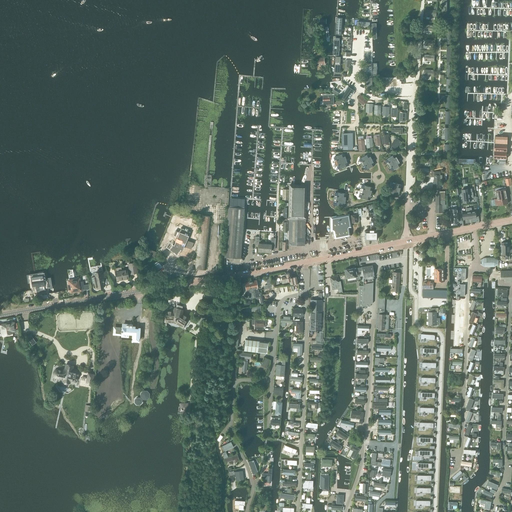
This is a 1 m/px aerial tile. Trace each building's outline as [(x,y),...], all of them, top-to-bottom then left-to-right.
[(347,101),(355,90),(348,85),(340,96),(347,101)] [(333,105),(334,105),(334,95),(323,96),(324,105),(333,105)] [(364,106),(368,101),(360,95),(357,99),(359,100),(358,101),(364,106)] [(352,132),(341,132),(341,146),(342,146),(343,146),(342,147),(342,149),(352,149),(352,147),(352,134),(352,132)] [(396,149),(402,141),(396,137),(391,145),(396,149)] [(507,151),(508,144),(495,143),(495,151),(507,151)] [(507,159),(507,151),(495,151),(494,158),(507,159)] [(343,155),(343,154),(334,157),(336,160),(337,160),(338,160),(339,164),(339,165),(337,165),(339,169),(347,166),(347,164),(348,164),(345,154),(343,155)] [(368,155),(368,154),(360,159),(362,162),(363,161),(364,161),(366,165),(365,165),(365,166),(364,166),(366,170),(374,165),(373,164),(375,163),(370,155),(368,155)] [(394,156),(394,155),(386,160),(388,163),(389,162),(392,167),(390,167),(392,170),(400,166),(399,165),(401,164),(396,155),(394,156)] [(446,172),(445,160),(442,160),(443,171),(440,171),(433,171),(433,170),(429,170),(429,173),(422,173),(422,176),(429,176),(429,177),(434,177),(434,190),(437,190),(438,190),(438,191),(440,191),(440,180),(442,180),(442,175),(440,175),(445,174),(445,172),(446,172)] [(398,196),(401,186),(399,185),(399,184),(390,182),(390,185),(391,186),(390,191),(388,191),(387,194),(396,197),(396,195),(398,196)] [(370,198),(372,188),(371,188),(371,187),(362,184),(361,188),(363,188),(363,189),(362,193),(361,193),(361,194),(360,193),(359,197),(368,199),(368,198),(370,198)] [(304,246),(306,185),(305,185),(295,185),(290,185),(290,198),(288,245),(304,246)] [(469,193),(469,189),(462,190),(463,202),(470,202),(470,198),(474,198),(473,192),(469,193)] [(496,206),(508,203),(506,189),(496,191),(498,198),(495,199),(496,206)] [(445,204),(445,191),(440,191),(438,191),(438,195),(436,195),(436,212),(442,212),(442,213),(447,213),(447,212),(447,204),(445,204)] [(345,205),(346,195),(344,194),(345,193),(336,192),(335,195),(336,196),(337,196),(336,201),(334,201),(334,204),(343,206),(343,204),(345,205)] [(228,207),(224,257),(240,258),(244,209),(245,199),(231,198),(230,207),(228,207)] [(352,223),(359,222),(357,208),(355,208),(355,211),(353,211),(354,214),(351,215),(352,223)] [(472,211),(471,208),(466,208),(466,212),(463,212),(464,219),(476,218),(476,211),(472,211)] [(368,212),(368,216),(371,216),(371,231),(365,231),(365,239),(377,239),(377,232),(378,232),(378,212),(368,212)] [(350,235),(349,228),(352,227),(349,213),(330,217),(330,221),(331,231),(333,231),(334,239),(350,235)] [(211,216),(201,215),(195,269),(206,270),(211,224),(210,224),(211,216)] [(169,242),(166,247),(169,248),(177,253),(180,248),(182,250),(184,246),(191,249),(194,243),(186,240),(190,231),(181,228),(179,231),(176,230),(173,235),(176,236),(177,236),(177,237),(176,237),(175,239),(176,240),(175,241),(174,243),(174,245),(172,244),(169,242)] [(264,252),(265,244),(259,243),(260,237),(256,237),(255,244),(259,244),(258,251),(264,252)] [(275,246),(276,239),(272,238),(271,245),(265,244),(264,252),(271,252),(271,246),(275,246)] [(511,252),(511,249),(510,249),(510,242),(502,243),(502,256),(510,255),(510,252),(511,252)] [(144,259),(154,258),(157,252),(144,247),(144,248),(143,251),(144,259)] [(485,267),(494,266),(498,264),(498,260),(494,258),(485,258),(481,260),(481,264),(485,267)] [(137,273),(135,263),(129,264),(130,270),(122,271),(122,270),(121,267),(115,268),(117,280),(128,278),(128,274),(130,273),(130,274),(137,273)] [(374,276),(372,265),(362,267),(356,268),(345,269),(346,278),(355,276),(356,279),(360,278),(359,276),(363,275),(363,278),(363,286),(359,285),(359,306),(370,306),(370,303),(372,303),(373,276),(374,276)] [(444,281),(444,269),(435,269),(435,281),(444,281)] [(511,270),(501,271),(501,279),(505,278),(505,282),(511,281),(511,270)] [(104,281),(108,281),(107,278),(103,279),(102,272),(98,273),(99,275),(98,275),(98,276),(94,277),(91,277),(93,284),(95,283),(96,288),(100,287),(100,286),(105,285),(104,281)] [(399,291),(400,272),(393,272),(392,291),(399,291)] [(31,277),(28,278),(29,282),(32,282),(33,286),(36,286),(37,293),(46,291),(45,288),(49,287),(49,286),(48,279),(44,280),(43,273),(37,274),(37,276),(31,277)] [(291,278),(290,274),(285,274),(286,276),(282,277),(283,283),(287,282),(287,281),(293,280),(294,283),(298,283),(297,277),(293,278),(291,278)] [(71,280),(68,281),(70,291),(81,290),(83,292),(84,290),(83,281),(80,282),(79,279),(77,279),(71,280)] [(259,294),(256,280),(245,283),(246,290),(250,289),(252,298),(259,297),(261,305),(264,304),(262,294),(259,294)] [(507,295),(508,287),(498,287),(498,290),(504,291),(503,295),(507,295)] [(311,300),(310,330),(320,330),(321,330),(324,330),(325,302),(322,302),(322,293),(318,293),(318,301),(311,300)] [(389,314),(385,314),(384,314),(385,296),(379,295),(378,295),(377,313),(376,328),(384,329),(388,329),(389,321),(389,314)] [(431,312),(429,312),(429,325),(431,325),(432,328),(437,328),(437,324),(436,311),(438,311),(438,308),(430,308),(431,312)] [(180,314),(182,311),(175,309),(175,312),(166,312),(165,321),(175,321),(183,326),(188,318),(180,314)] [(472,311),(469,321),(473,323),(477,313),(472,311)] [(201,326),(206,318),(201,315),(196,323),(201,326)] [(266,326),(266,318),(251,318),(251,324),(254,324),(254,328),(255,328),(255,329),(256,329),(263,329),(263,326),(266,326)] [(303,331),(303,320),(293,320),(293,325),(296,325),(296,331),(303,331)] [(18,328),(17,322),(7,324),(6,324),(0,322),(0,324),(1,325),(2,330),(1,330),(2,335),(12,334),(11,329),(15,329),(18,328)] [(135,329),(135,328),(134,327),(134,325),(120,324),(120,328),(117,328),(117,336),(132,337),(132,341),(139,342),(140,330),(135,329)] [(267,352),(269,340),(246,338),(244,349),(267,352)] [(302,354),(303,342),(293,342),(293,347),(298,347),(297,354),(302,354)] [(251,353),(241,352),(240,352),(238,352),(237,356),(240,356),(240,357),(244,357),(243,359),(241,370),(246,371),(248,360),(246,360),(247,358),(251,358),(251,353)] [(284,375),(285,359),(282,359),(282,364),(276,363),(275,374),(284,375)] [(79,372),(78,372),(78,371),(73,370),(74,368),(72,366),(69,365),(67,365),(65,366),(64,370),(63,371),(62,371),(62,372),(58,371),(57,371),(56,371),(55,371),(54,372),(53,373),(52,374),(52,375),(52,376),(52,377),(52,378),(53,378),(53,379),(54,380),(55,381),(56,381),(61,382),(61,383),(63,384),(64,385),(65,385),(66,385),(67,385),(68,385),(70,385),(70,384),(74,385),(75,385),(76,385),(76,384),(77,383),(77,382),(78,382),(78,380),(78,379),(79,379),(79,378),(79,377),(79,376),(79,374),(79,373),(79,372)] [(493,379),(493,384),(500,384),(499,388),(504,388),(504,380),(494,379),(493,379)] [(301,398),(301,390),(292,390),(291,389),(291,393),(296,393),(296,398),(301,398)] [(147,400),(150,397),(150,394),(148,391),(144,391),(141,393),(141,397),(143,400),(147,400)] [(180,411),(189,411),(189,403),(180,403),(180,411)] [(289,403),(288,408),(297,408),(296,412),(299,412),(300,404),(298,404),(289,403)] [(363,418),(364,412),(362,411),(351,410),(350,417),(361,419),(361,418),(363,418)] [(345,440),(348,436),(338,429),(335,433),(345,440)] [(338,450),(341,446),(331,439),(328,443),(338,450)] [(225,451),(234,447),(231,442),(223,446),(225,451)] [(354,459),(360,448),(352,444),(349,449),(353,451),(350,456),(354,459)] [(285,445),(283,449),(291,452),(291,453),(291,452),(295,454),(297,450),(285,445)] [(372,452),(370,464),(377,465),(380,466),(381,462),(378,462),(375,461),(376,453),(372,452)] [(253,460),(249,462),(253,475),(258,473),(253,460)] [(272,474),(272,469),(270,468),(269,469),(269,474),(264,473),(263,475),(263,477),(263,482),(268,482),(270,483),(272,483),(272,474)] [(237,481),(245,480),(243,470),(235,471),(236,474),(237,481)] [(328,475),(328,473),(321,473),(320,475),(319,490),(328,491),(329,475),(328,475)] [(303,480),(303,488),(313,488),(313,480),(303,480)] [(489,481),(487,485),(497,490),(499,485),(489,481)] [(294,503),(295,495),(283,493),(283,497),(291,498),(290,502),(294,503)] [(490,509),(492,501),(481,499),(481,503),(485,504),(485,508),(490,509)] [(235,500),(235,505),(239,505),(239,510),(243,510),(244,505),(245,505),(245,501),(235,500)]
